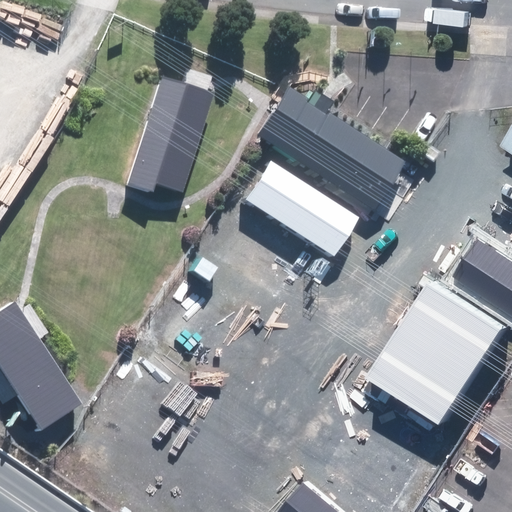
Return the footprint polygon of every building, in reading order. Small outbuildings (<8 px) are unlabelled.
[(157,184),(182,192),(213,94),(162,78),(127,186),(154,194),(157,184)] [(305,133),(284,167),(365,216),(386,182),(305,133)] [(511,328),(511,317),(445,273),(382,365),(454,414),(511,328)] [(21,310),(14,299),(0,308),(0,391),(5,400),(19,390),(43,427),(82,402),(21,310)] [(291,511),(261,492),(248,511),(291,511)]
